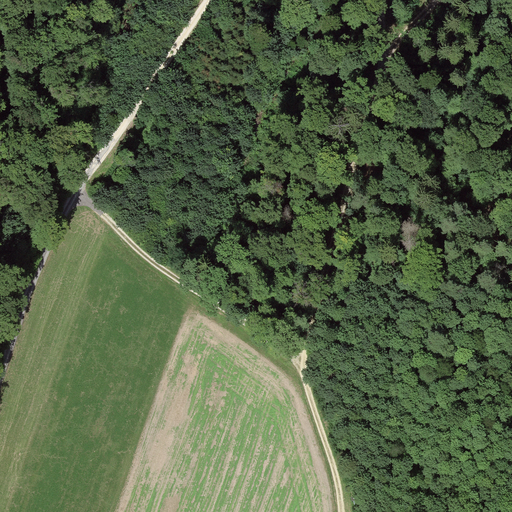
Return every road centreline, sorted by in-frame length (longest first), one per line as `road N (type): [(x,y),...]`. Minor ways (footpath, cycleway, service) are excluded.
road 1 (unclassified): [(208,0),(58,210),(0,368)]
road 2 (track): [(437,0),(382,54),(313,316)]
road 3 (track): [(71,191),(168,275),(301,365)]
road 4 (track): [(339,511),(301,365),(313,316)]
road 5 (track): [(91,166),(88,135),(123,0)]
